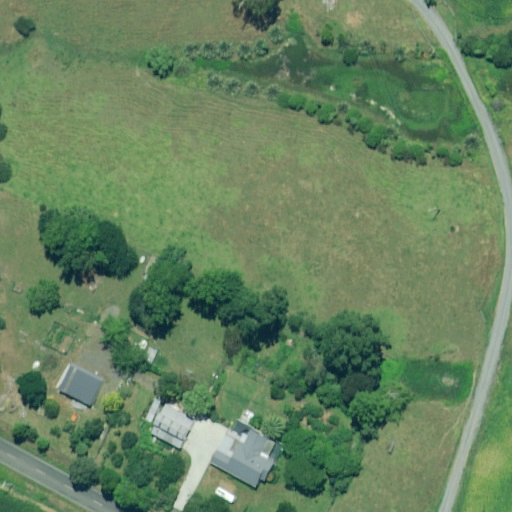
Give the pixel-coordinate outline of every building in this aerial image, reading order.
[(151,289),(156,278),(165,260),(153,254),(144,272),(147,273),(145,278),(149,280),(146,286),(151,289)] [(153,423),(164,400),(157,397),(146,419),(153,423)] [(197,418),(181,410),(168,403),(153,432),(182,447),(197,418)] [(273,438),(256,429),(252,436),(243,431),(241,436),(230,431),(214,462),(260,487),(265,477),(269,480),(279,462),(264,454),(273,438)] [(245,503),(224,490),(219,498),(240,511),(245,503)]
